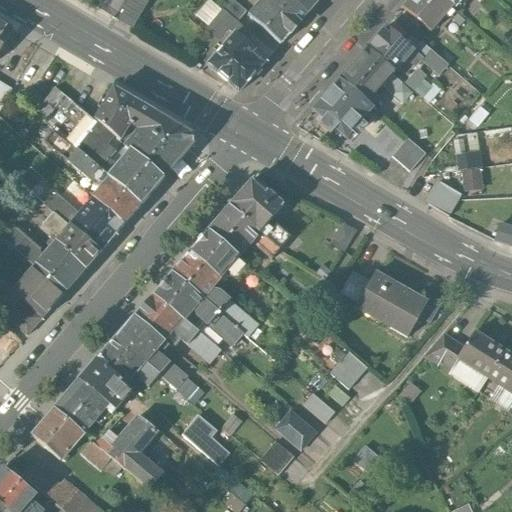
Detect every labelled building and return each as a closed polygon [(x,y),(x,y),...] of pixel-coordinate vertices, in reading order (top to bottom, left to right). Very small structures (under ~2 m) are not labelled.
[(134,26),(148,0),(128,0),(119,18),(134,26)] [(307,14),(290,0),(264,0),(249,18),(280,45),(307,14)] [(319,0),(290,0),(307,14),(319,0)] [(452,7),(443,0),(410,0),(402,9),(414,19),(411,23),(418,29),(421,25),(429,32),(452,7)] [(443,0),(452,7),(455,10),(462,2),(459,0),(443,0)] [(245,15),(230,1),(222,10),(226,13),(237,23),(245,15)] [(237,23),(226,13),(222,18),(240,34),(237,37),(253,51),(266,62),(272,54),(237,23)] [(0,52),(13,31),(0,23),(0,52)] [(386,28),(366,51),(392,74),(412,51),(386,28)] [(237,37),(234,34),(206,66),(238,94),(262,66),(250,55),(253,51),(237,37)] [(366,51),(339,81),(370,108),(377,99),(373,96),(392,74),(366,51)] [(406,82),(430,100),(441,86),(416,68),(406,82)] [(370,108),(339,81),(313,111),(323,120),(319,124),(330,134),(334,129),(345,139),(371,109),(370,108)] [(0,108),(10,92),(0,85),(0,108)] [(85,118),(57,94),(34,120),(55,138),(66,126),(73,132),(85,118)] [(155,120),(114,96),(96,128),(112,142),(121,150),(129,135),(130,135),(132,137),(133,135),(139,139),(155,120)] [(511,115),(502,117),(504,130),(511,128),(511,115)] [(193,143),(155,120),(139,139),(126,154),(163,186),(192,153),(193,143)] [(76,155),(55,138),(46,149),(67,166),(76,155)] [(425,156),(407,140),(391,158),(409,174),(425,156)] [(121,150),(112,142),(103,153),(112,161),(106,168),(116,177),(109,184),(141,211),(163,186),(121,150)] [(481,151),(461,152),(462,190),(482,189),(481,151)] [(141,211),(109,184),(76,155),(67,166),(65,168),(94,192),(102,194),(92,205),(123,232),(141,211)] [(282,210),(251,182),(228,209),(258,237),(259,235),(278,252),(289,241),(275,229),(271,233),(266,228),(282,210)] [(461,196),(440,184),(427,206),(448,219),(461,196)] [(78,222),(53,200),(44,210),(59,223),(70,232),(78,222)] [(123,232),(92,205),(78,222),(70,232),(100,258),(123,232)] [(228,209),(207,234),(238,260),(258,237),(228,209)] [(100,258),(70,232),(59,223),(44,240),(55,249),(85,276),(100,258)] [(511,229),(499,225),(494,242),(511,247),(511,229)] [(354,233),(342,226),(330,247),(342,254),(354,233)] [(0,238),(0,243),(34,272),(43,263),(41,255),(9,228),(0,238)] [(238,260),(207,234),(190,253),(220,280),(238,260)] [(85,276),(55,249),(43,263),(34,272),(65,299),(85,276)] [(220,280),(190,253),(171,275),(243,338),(246,341),(256,330),(217,295),(208,293),(220,280)] [(65,299),(34,272),(4,307),(12,314),(5,321),(8,327),(27,343),(65,299)] [(427,303),(375,273),(354,310),(407,340),(419,318),(430,324),(441,305),(429,298),(427,303)] [(243,338),(171,275),(152,295),(183,321),(193,309),(197,319),(232,350),(243,338)] [(334,289),(322,280),(299,312),(312,320),(334,289)] [(183,321),(152,295),(132,320),(161,345),(173,332),(176,338),(205,363),(217,350),(183,321)] [(161,345),(132,320),(115,339),(159,377),(176,392),(186,380),(158,357),(152,355),(161,345)] [(503,354),(473,334),(462,350),(455,361),(457,362),(486,381),(503,354)] [(462,350),(444,337),(424,360),(436,369),(440,363),(451,371),(457,362),(455,361),(462,350)] [(159,377),(115,339),(95,362),(123,386),(134,374),(135,375),(136,380),(147,389),(159,377)] [(511,359),(503,354),(486,381),(511,397),(511,359)] [(367,372),(349,356),(331,376),(349,392),(367,372)] [(123,386),(95,362),(79,381),(114,410),(130,392),(123,386)] [(114,410),(79,381),(53,411),(81,436),(103,409),(110,415),(114,410)] [(335,416),(313,397),(303,409),(325,428),(335,416)] [(275,429),(304,450),(318,430),(290,409),(275,429)] [(81,436),(53,411),(30,437),(58,461),(81,436)] [(228,454),(209,437),(216,429),(199,414),(182,433),(219,464),(228,454)] [(138,418),(105,454),(122,469),(121,470),(146,491),(160,475),(147,464),(144,468),(133,458),(155,433),(138,418)] [(292,461),(274,446),(259,463),(278,478),(292,461)] [(98,511),(61,480),(57,485),(32,463),(20,477),(62,511),(98,511)] [(36,496),(2,467),(0,469),(0,503),(10,511),(21,511),(31,500),(36,496)] [(45,511),(31,500),(21,511),(45,511)] [(0,511),(10,511),(0,503),(0,511)]
